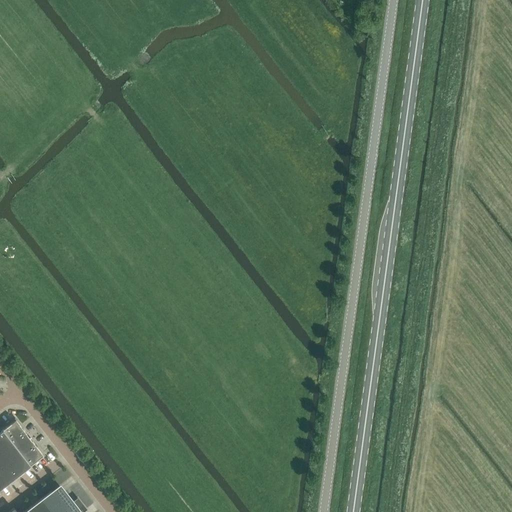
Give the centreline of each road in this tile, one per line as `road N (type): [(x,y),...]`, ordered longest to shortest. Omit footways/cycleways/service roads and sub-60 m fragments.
road 1 (primary): [(353,511),(423,0)]
road 2 (unclassified): [(323,511),(393,0)]
